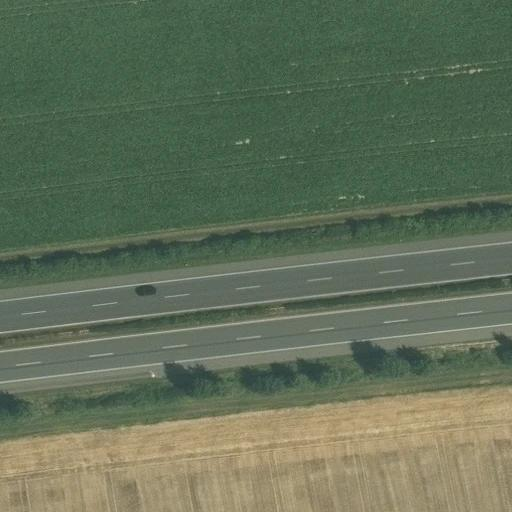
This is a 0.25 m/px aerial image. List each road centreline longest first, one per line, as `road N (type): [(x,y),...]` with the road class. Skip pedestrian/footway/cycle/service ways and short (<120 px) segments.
road 1 (track): [(0,269),(511,204)]
road 2 (motorway): [(0,368),(511,308)]
road 3 (track): [(0,436),(511,376)]
road 4 (motorway): [(511,256),(0,316)]
